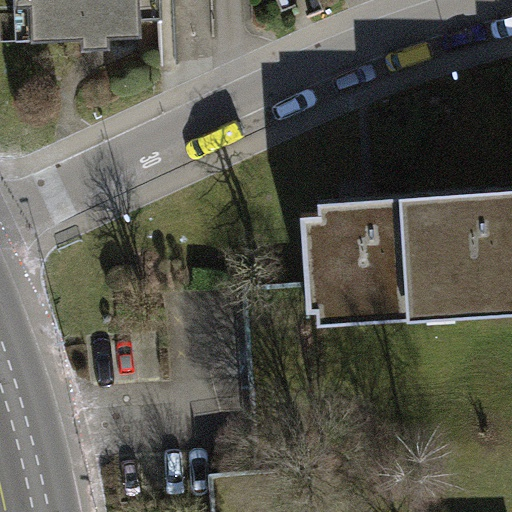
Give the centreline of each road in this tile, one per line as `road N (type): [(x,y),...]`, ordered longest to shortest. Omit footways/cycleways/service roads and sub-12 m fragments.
road 1 (residential): [(0,225),(243,100),(511,0)]
road 2 (residential): [(33,511),(23,444),(0,382)]
